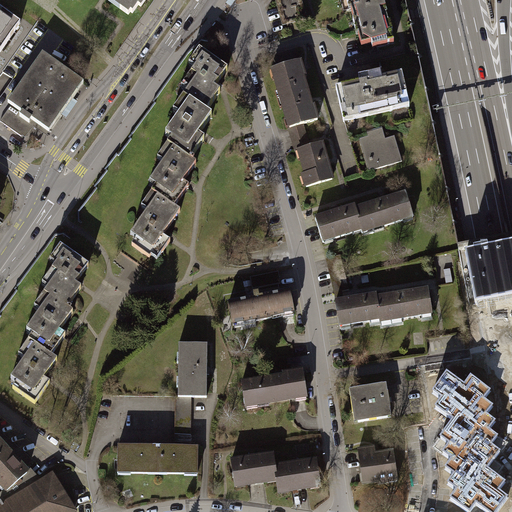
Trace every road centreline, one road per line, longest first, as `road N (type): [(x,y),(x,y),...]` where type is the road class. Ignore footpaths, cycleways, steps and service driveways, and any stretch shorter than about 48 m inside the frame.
road 1 (residential): [(236,30),(302,260),(344,511)]
road 2 (motorway): [(438,0),(511,351)]
road 3 (primary): [(52,192),(81,170),(201,0)]
road 4 (primary): [(175,0),(65,158),(52,192)]
road 5 (motorway): [(511,185),(470,0)]
road 6 (residential): [(101,511),(89,473),(0,409)]
